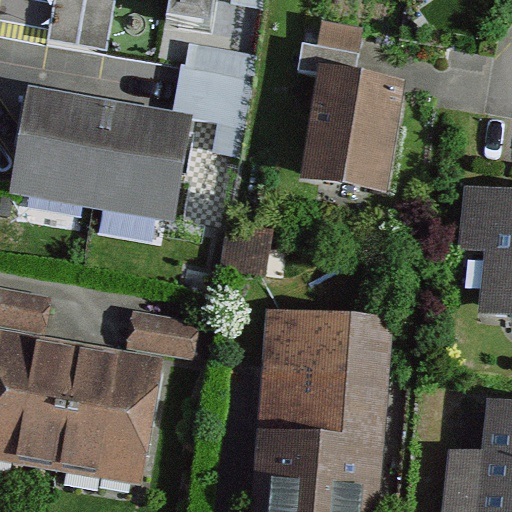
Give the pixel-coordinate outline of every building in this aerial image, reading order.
[(388,194),(404,86),(320,73),(304,181),(388,194)] [(174,229),(194,121),(31,91),(11,199),(174,229)] [(511,321),(511,195),(462,191),(455,251),(483,254),(477,318),(511,321)] [(0,334),(43,342),(48,306),(0,298),(0,334)] [(381,511),(394,327),(265,319),(252,511),(381,511)] [(198,365),(203,331),(129,320),(124,354),(198,365)] [(0,466),(141,488),(160,363),(0,339),(0,466)] [(511,511),(511,409),(485,407),(481,458),(446,455),(441,511),(511,511)]
